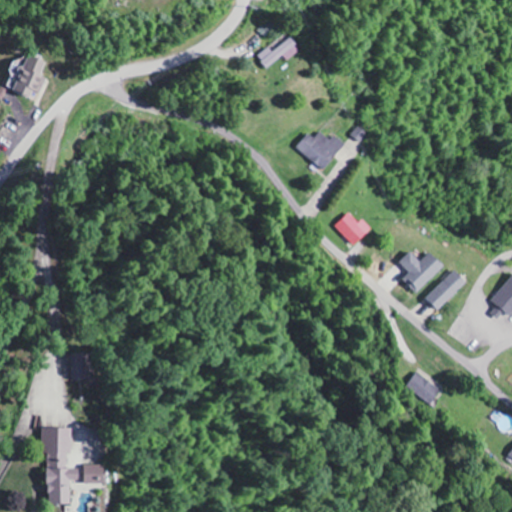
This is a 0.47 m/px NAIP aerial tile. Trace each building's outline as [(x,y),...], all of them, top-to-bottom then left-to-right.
[(284,57),(288,62),(300,52),(290,39),(273,53),(269,48),(258,57),(268,70),(284,57)] [(49,63),(28,53),(22,67),(17,65),(7,87),(33,99),(37,91),(43,95),(50,80),(43,77),(49,63)] [(317,138),(310,133),(298,150),(327,171),(346,144),(334,135),(331,139),(322,132),(317,138)] [(338,226),(357,246),(375,229),(365,219),(361,222),(352,213),(338,226)] [(411,272),(404,279),(418,294),(448,266),(434,251),(423,262),(413,251),(401,262),(411,272)] [(427,298),(440,311),(471,283),(458,270),(427,298)] [(499,307),(494,314),(500,319),(507,311),(511,315),(511,279),(493,302),(499,307)] [(78,380),(98,380),(97,351),(77,352),(78,380)] [(434,406),(444,388),(418,373),(408,390),(434,406)] [(54,503),(79,504),(79,482),(113,483),(113,466),(78,465),(79,427),(56,427),(54,503)]
